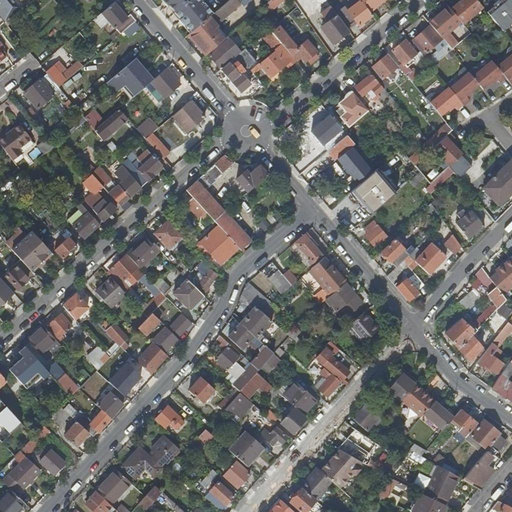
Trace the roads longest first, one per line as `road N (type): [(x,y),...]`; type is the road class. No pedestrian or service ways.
road 1 (residential): [(49,511),(194,359),(238,273),(314,204)]
road 2 (residential): [(0,345),(224,143),(249,133)]
road 3 (residential): [(414,327),(248,511)]
road 4 (residential): [(249,133),(272,123),(419,0)]
road 5 (residential): [(132,0),(249,133)]
road 6 (residential): [(314,204),(414,327)]
road 7 (residential): [(414,327),(511,228)]
road 8 (residential): [(414,327),(453,373),(511,416)]
